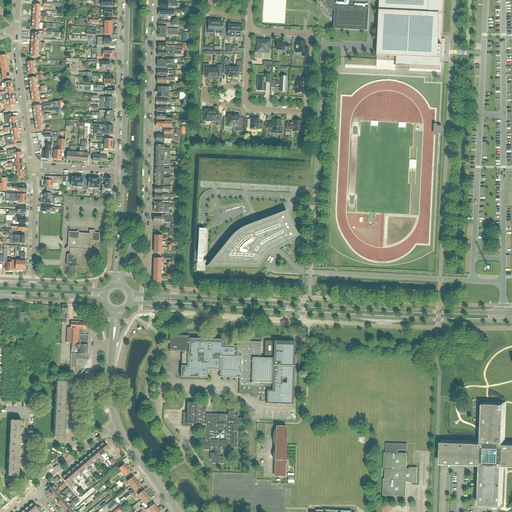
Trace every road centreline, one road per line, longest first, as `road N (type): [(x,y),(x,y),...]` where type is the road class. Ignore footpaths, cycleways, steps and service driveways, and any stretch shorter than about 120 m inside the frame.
road 1 (secondary): [(128,302),(503,320)]
road 2 (secondary): [(503,312),(129,293)]
road 3 (tertiary): [(132,246),(145,215),(148,0)]
road 4 (tertiary): [(126,0),(122,171)]
road 5 (residential): [(31,164),(15,32)]
road 6 (residential): [(32,286),(31,164)]
